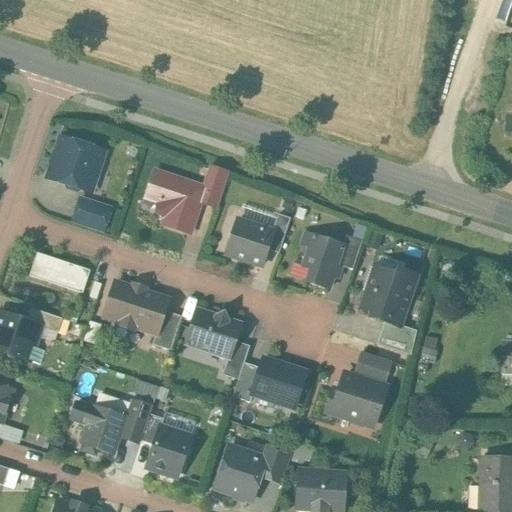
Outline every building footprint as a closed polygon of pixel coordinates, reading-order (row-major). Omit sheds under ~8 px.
[(102,152),(62,139),(49,179),(64,184),(67,189),(76,192),(82,190),(89,192),(102,152)] [(226,173),(210,168),(203,189),(204,189),(200,203),(215,208),(226,173)] [(203,189),(155,172),(146,199),(161,204),(158,212),(167,215),(163,225),(189,234),(200,203),(204,189),(203,189)] [(110,209),(79,199),(72,221),(103,231),(110,209)] [(290,219),(278,215),(272,232),(273,233),(267,251),(278,254),(290,219)] [(272,232),(237,221),(226,255),(262,267),(267,251),(273,233),(272,232)] [(306,282),(314,284),(315,284),(329,289),(337,266),(343,247),(342,247),(312,237),(312,238),(302,267),(310,270),(306,282)] [(361,242),(353,239),(352,239),(345,237),(342,247),(343,247),(337,266),(352,271),(361,242)] [(90,271),(36,254),(29,277),(82,294),(90,271)] [(384,322),(400,327),(417,277),(397,271),(396,275),(370,267),(362,290),(366,291),(360,309),(372,313),(370,318),(384,322)] [(145,290),(132,286),(131,288),(115,283),(103,318),(120,324),(119,326),(133,331),(134,328),(155,335),(156,336),(164,312),(168,300),(144,293),(145,290)] [(62,320),(31,309),(27,323),(40,327),(40,328),(57,334),(62,320)] [(216,317),(197,311),(185,345),(228,359),(229,360),(235,342),(238,332),(225,328),(227,321),(224,313),(216,317)] [(181,317),(164,312),(156,336),(155,335),(152,346),(170,352),(181,317)] [(27,323),(0,313),(0,352),(6,354),(8,360),(14,357),(28,362),(28,361),(40,365),(44,352),(33,348),(40,328),(40,327),(27,323)] [(417,333),(400,327),(384,322),(377,345),(410,355),(417,333)] [(235,342),(229,360),(228,359),(222,376),(238,381),(243,364),(249,347),(235,342)] [(511,345),(503,346),(502,373),(511,373),(511,345)] [(354,374),(377,382),(384,384),(390,364),(361,354),(360,354),(354,374)] [(305,374),(262,360),(259,369),(251,394),(252,395),(294,408),(305,374)] [(259,369),(243,364),(238,381),(232,398),(249,403),(252,395),(251,394),(259,369)] [(378,407),(380,402),(384,389),(344,376),(339,393),(333,391),(327,412),(350,419),(349,422),(363,426),(364,424),(366,424),(372,406),(378,407)] [(0,383),(0,424),(2,425),(13,391),(10,390),(8,385),(1,383),(0,383)] [(151,408),(130,401),(125,417),(118,437),(124,439),(125,437),(140,442),(149,415),(151,408)] [(125,417),(94,407),(81,445),(112,456),(118,437),(125,417)] [(163,420),(149,415),(140,442),(153,446),(159,429),(160,429),(163,420)] [(160,429),(159,429),(153,446),(146,467),(177,477),(190,439),(160,429)] [(264,459),(229,448),(215,489),(252,502),(260,477),(265,460),(264,459)] [(291,456),(268,448),(264,459),(265,460),(260,477),(281,484),(291,456)] [(511,511),(511,459),(481,459),(478,511),(511,511)] [(9,470),(0,467),(0,485),(3,487),(9,470)] [(341,511),(344,474),(299,471),(296,510),(312,511),(325,511),(326,511),(341,511)] [(86,508),(72,504),(71,507),(57,503),(53,511),(85,511),(86,508)]
